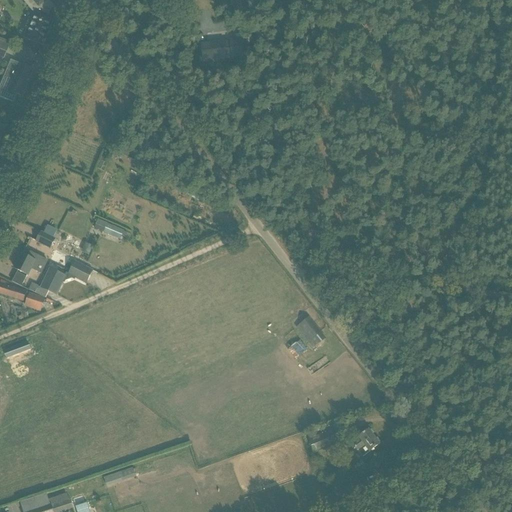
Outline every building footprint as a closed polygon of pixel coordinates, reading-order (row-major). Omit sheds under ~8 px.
[(25,38),(42,45),(53,19),(48,16),(52,6),(47,0),(32,0),(38,7),(36,12),(36,11),(32,20),(29,19),(26,28),(28,29),(25,38)] [(238,40),(201,44),(203,62),(240,58),(238,40)] [(8,46),(0,42),(0,59),(2,61),(8,46)] [(3,78),(0,86),(0,97),(12,102),(16,94),(21,96),(32,71),(18,65),(11,81),(3,78)] [(124,231),(107,224),(98,220),(96,225),(105,229),(103,233),(120,240),(122,236),(125,238),(127,234),(124,232),(124,231)] [(50,225),(46,232),(56,237),(60,230),(50,225)] [(50,249),(55,240),(41,233),(36,242),(50,249)] [(28,258),(22,255),(15,269),(28,276),(31,269),(41,274),(47,261),(30,253),(28,258)] [(74,281),(75,280),(76,278),(86,284),(92,271),(75,262),(69,274),(66,273),(65,276),(50,270),(41,288),(56,296),(62,283),(64,284),(65,282),(72,279),(74,281)] [(26,293),(0,284),(0,294),(23,301),(26,293)] [(24,306),(38,310),(42,299),(27,294),(24,306)] [(309,318),(301,325),(296,329),(312,349),(325,339),(309,318)] [(299,341),(290,346),(296,356),(305,351),(299,341)] [(4,351),(7,359),(30,350),(27,343),(4,351)] [(369,430),(361,436),(359,438),(352,444),(363,458),(380,445),(369,430)] [(331,431),(318,437),(309,440),(314,453),(337,444),(331,431)] [(103,477),(105,484),(133,474),(131,467),(103,477)] [(65,511),(72,509),(69,498),(28,511),(65,511)]
